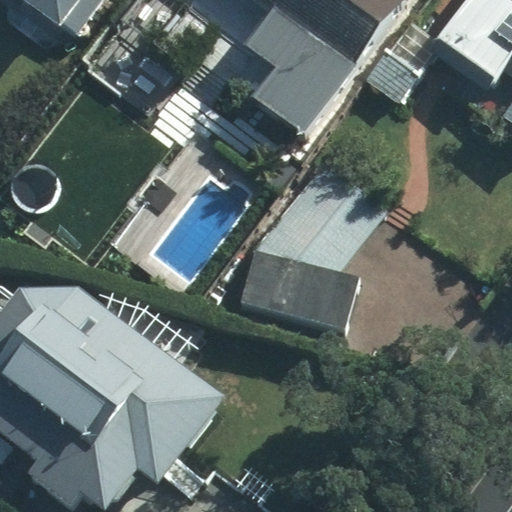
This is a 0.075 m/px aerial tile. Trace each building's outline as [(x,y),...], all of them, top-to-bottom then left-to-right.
[(0,0),(0,11),(52,52),(92,0),(0,0)] [(192,26),(160,0),(132,0),(107,32),(155,71),(192,26)] [(240,64),(270,85),(247,118),(300,156),(410,0),(229,0),(266,26),(240,64)] [(511,0),(477,0),(435,60),(485,102),(508,74),(511,77),(511,0)] [(386,223),(320,167),(242,261),(225,313),(345,345),(359,290),(336,284),(386,223)] [(216,412),(68,302),(16,303),(0,326),(0,462),(66,511),(113,511),(132,488),(149,501),(216,412)]
